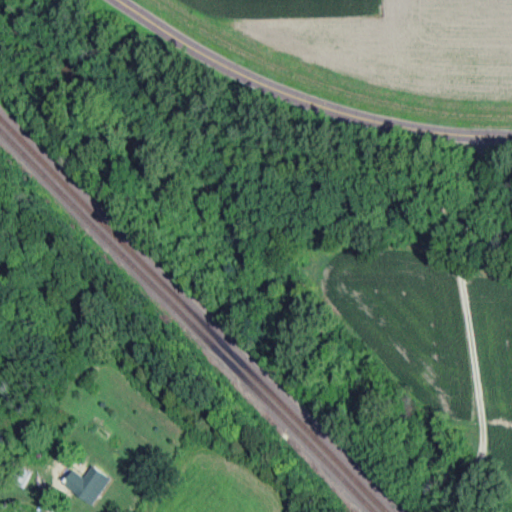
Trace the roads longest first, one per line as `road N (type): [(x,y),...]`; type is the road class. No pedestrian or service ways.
road 1 (residential): [(511,136),(352,120),(221,66),(108,0)]
road 2 (residential): [(479,134),(456,213),(456,278),(475,346),(476,409),(455,490),(438,511)]
